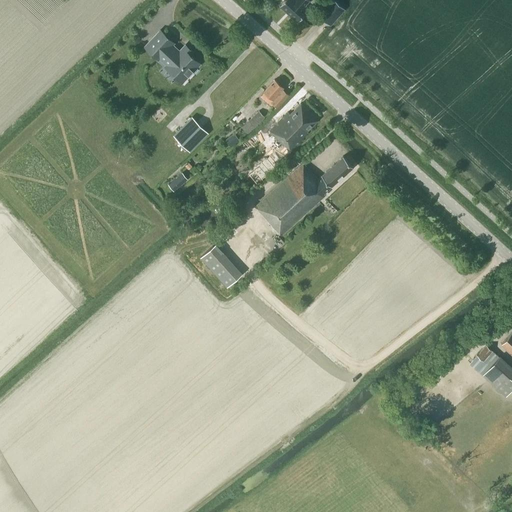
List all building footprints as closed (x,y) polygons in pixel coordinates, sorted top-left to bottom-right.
[(297,21),(309,8),(305,4),(309,0),(308,0),(284,0),(280,6),(297,21)] [(330,0),(319,13),(331,24),(344,9),(334,0),(330,0)] [(190,51),(185,46),(179,52),(171,44),(172,43),(160,31),(146,46),(158,57),(159,57),(168,65),(167,66),(178,76),(185,68),(190,72),(198,63),(188,54),(190,51)] [(289,95),(282,88),(283,87),(275,79),(264,91),(273,99),(271,101),(277,107),(289,95)] [(307,131),(318,120),(301,103),(290,114),(288,112),(269,131),(284,145),(285,144),(291,150),(309,132),(307,131)] [(247,134),(265,117),(259,111),(241,127),(247,134)] [(189,150),(207,132),(192,118),(175,135),(189,150)] [(234,133),(225,140),(231,147),(240,140),(234,133)] [(324,192),(353,166),(343,156),(318,179),(303,162),(256,205),(282,235),(326,194),(324,192)] [(265,164),(256,172),(263,180),(272,172),(265,164)] [(188,179),(182,172),(168,184),(174,191),(188,179)] [(223,216),(233,228),(246,217),(236,205),(223,216)] [(243,273),(216,243),(200,257),(227,287),(243,273)] [(511,353),(511,331),(511,332),(501,344),(511,353)] [(492,349),(492,350),(486,345),(470,364),(476,369),(481,373),(497,354),(492,349)] [(506,395),(511,389),(511,367),(497,354),(481,373),(483,374),(506,395)]
